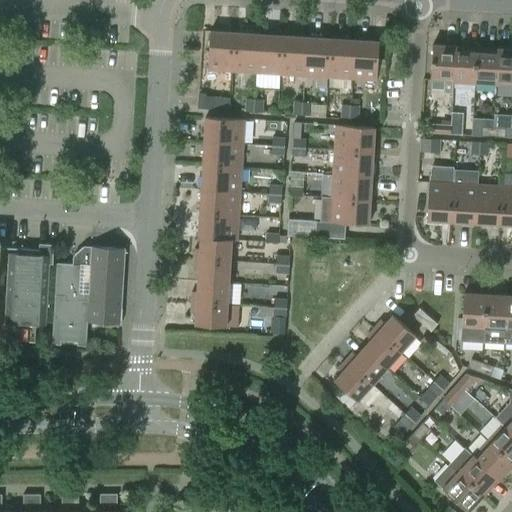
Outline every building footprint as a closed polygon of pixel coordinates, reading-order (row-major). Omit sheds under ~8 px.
[(207,70),(232,72),(235,33),(210,31),(207,70)] [(258,34),(235,33),(232,72),(256,73),(258,34)] [(282,36),(258,34),(256,73),(280,75),(282,36)] [(306,37),(282,36),(280,75),(304,76),(306,37)] [(330,39),(306,37),(304,76),(328,78),(330,39)] [(354,40),(330,39),(328,78),(352,79),(354,40)] [(379,42),(354,40),(352,79),(376,81),(379,42)] [(452,81),(453,82),(455,46),(432,45),(430,80),(443,81),(442,93),(451,93),(452,81)] [(453,82),(475,83),(477,48),(455,46),(453,82)] [(475,83),(496,84),(499,49),(477,48),(475,83)] [(496,84),(511,85),(511,49),(499,49),(496,84)] [(205,109),(214,110),(214,97),(206,96),(205,109)] [(254,112),(254,99),(246,99),(245,112),(254,112)] [(254,99),(254,112),(262,113),(263,100),(254,99)] [(301,115),(302,102),(294,102),(293,115),(301,115)] [(302,102),(301,115),(310,116),(311,103),(302,102)] [(349,118),(350,105),(341,105),(341,117),(349,118)] [(350,105),(349,118),(358,119),(359,106),(350,105)] [(451,125),(450,134),(462,135),(463,113),(450,113),(450,125),(451,125)] [(204,141),(243,143),(244,120),(205,117),(204,141)] [(292,147),(305,148),(306,139),(300,139),(301,123),(294,123),(293,139),(292,147)] [(450,125),(438,124),(429,124),(428,133),(450,134),(451,125),(450,125)] [(334,150),(373,152),(374,128),(335,125),(334,150)] [(493,137),(494,128),(481,127),(481,136),(493,137)] [(494,128),(493,137),(505,138),(505,128),(494,128)] [(272,146),(284,147),(285,138),(272,137),(272,146)] [(439,152),(440,140),(420,139),(419,152),(439,152)] [(241,166),(243,143),(204,141),(202,164),(241,166)] [(479,155),(480,142),(471,142),(470,154),(479,155)] [(480,142),(479,155),(487,156),(488,143),(480,142)] [(284,147),(272,146),(271,154),(284,155),(284,147)] [(305,148),(292,147),(292,156),(305,157),(305,148)] [(371,176),(373,152),(334,150),(332,174),(371,176)] [(240,189),(241,166),(202,164),(201,187),(240,189)] [(370,200),(371,176),(332,174),(331,197),(331,198),(370,200)] [(426,221),(451,222),(453,183),(429,182),(426,221)] [(477,184),(453,183),(451,222),(475,224),(477,184)] [(475,224),(499,225),(501,186),(477,184),(475,224)] [(268,194),(281,195),(282,186),(269,185),(268,194)] [(499,225),(511,225),(511,186),(501,186),(499,225)] [(201,187),(200,209),(239,212),(240,189),(201,187)] [(290,187),(289,195),(302,196),(303,187),(290,187)] [(281,195),(268,194),(268,202),(281,203),(281,195)] [(331,198),(331,197),(321,196),(320,222),(368,225),(370,200),(331,198)] [(200,209),(198,232),(237,235),(239,212),(200,209)] [(287,236),(291,236),(315,237),(316,221),(288,219),(287,236)] [(194,248),(194,255),(230,257),(231,240),(237,241),(237,235),(198,232),(198,238),(200,238),(199,249),(194,248)] [(278,243),(279,234),(266,233),(265,242),(278,243)] [(39,244),(39,249),(18,248),(18,254),(14,254),(8,259),(4,317),(10,323),(14,323),(13,341),(35,342),(36,325),(46,325),(49,264),(52,265),(54,245),(39,244)] [(125,248),(91,246),(90,251),(87,251),(79,258),(79,264),(56,263),(51,344),(61,344),(61,341),(77,342),(77,345),(86,346),(87,322),(100,323),(100,319),(108,320),(108,323),(120,324),(125,248)] [(198,270),(198,278),(229,280),(230,257),(194,255),(193,270),(198,270)] [(276,264),(289,265),(289,256),(277,256),(276,264)] [(289,265),(276,264),(276,273),(288,274),(289,265)] [(192,291),(191,301),(227,303),(229,280),(198,278),(197,292),(192,291)] [(461,340),(484,342),(487,295),(463,293),(461,328),(461,340)] [(509,296),(487,295),(484,342),(506,343),(509,296)] [(273,307),(286,308),(287,300),(274,299),(273,307)] [(226,327),(227,303),(191,301),(190,313),(195,313),(195,325),(226,327)] [(286,308),(273,307),(273,316),(286,317),(286,308)] [(419,308),(413,316),(431,331),(437,324),(419,308)] [(381,320),(374,328),(401,352),(416,336),(392,315),(385,323),(381,320)] [(370,340),(363,348),(386,368),(401,352),(374,328),(366,336),(370,340)] [(345,360),(344,361),(351,368),(371,385),(386,368),(363,348),(356,356),(352,352),(345,360)] [(479,372),(482,363),(471,359),(468,368),(479,372)] [(351,368),(344,361),(338,368),(342,372),(334,380),(340,386),(331,395),(349,411),(357,402),(366,410),(380,394),(371,385),(351,368)] [(482,363),(479,372),(490,376),(493,367),(482,363)] [(457,383),(465,391),(466,390),(469,392),(480,379),(465,374),(457,383)] [(434,381),(443,390),(449,384),(439,375),(434,381)] [(443,390),(434,381),(428,388),(437,396),(443,390)] [(450,406),(458,397),(459,398),(465,391),(457,383),(443,399),(450,406)] [(511,390),(511,400),(506,407),(496,418),(502,424),(511,433),(511,389),(508,389),(511,390)] [(450,406),(443,399),(435,409),(442,415),(450,406)] [(404,415),(414,423),(420,416),(411,407),(404,415)] [(414,423),(404,415),(393,427),(402,436),(408,429),(409,429),(414,423)] [(414,432),(421,438),(429,429),(422,423),(414,432)] [(511,463),(511,433),(502,424),(487,440),(511,463)] [(421,438),(414,432),(406,441),(413,447),(421,438)] [(498,480),(511,464),(511,463),(487,440),(473,456),(472,456),(498,480)] [(484,496),(498,480),(472,456),(473,456),(464,447),(449,464),(484,496)] [(467,511),(468,511),(484,496),(449,464),(433,480),(467,511)] [(32,506),(31,494),(23,494),(23,504),(25,506),(32,506)] [(31,494),(32,506),(37,506),(40,504),(40,494),(31,494)] [(70,506),(70,494),(61,494),(61,504),(64,506),(70,506)] [(70,494),(70,506),(76,506),(78,503),(78,494),(70,494)] [(108,506),(108,494),(99,494),(100,503),(102,506),(108,506)] [(108,494),(108,506),(114,506),(117,503),(117,494),(108,494)]
